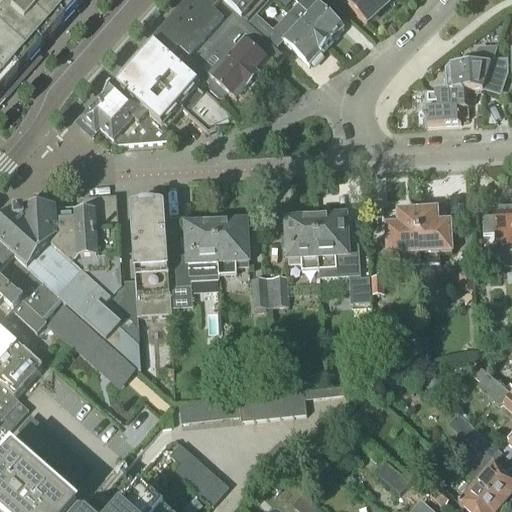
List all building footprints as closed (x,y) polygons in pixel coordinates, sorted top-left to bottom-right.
[(0,0),(0,97),(12,84),(13,85),(15,82),(14,82),(35,58),(36,59),(38,57),(34,54),(44,42),(48,46),(50,44),(48,43),(69,19),(70,20),(72,18),(69,16),(78,5),(82,8),(84,6),(82,4),(86,0),(0,0)] [(190,83),(216,55),(243,26),(223,7),(215,0),(199,0),(154,51),(171,66),(190,83)] [(248,30),(257,20),(274,0),(215,0),(223,7),(243,26),(248,30)] [(291,4),(287,0),(277,0),(275,3),(284,12),(291,4)] [(290,18),(327,53),(331,48),(330,47),(342,35),(316,10),(318,8),(309,0),(300,0),(294,7),(297,9),(290,18)] [(365,29),(367,30),(398,0),(397,0),(359,0),(349,10),(365,29)] [(322,58),(327,53),(290,18),(280,28),(284,31),(276,40),(309,70),(321,57),(322,58)] [(248,30),(266,47),(275,37),(257,20),(248,30)] [(266,47),(248,30),(243,26),(216,55),(255,89),(260,84),(260,82),(269,71),(277,72),(284,63),(266,47)] [(232,121),(201,93),(190,83),(171,66),(154,51),(118,93),(162,133),(179,113),(208,139),(231,130),(230,129),(228,126),(232,121)] [(248,96),(255,89),(216,55),(190,83),(201,93),(206,87),(210,91),(209,93),(208,94),(209,95),(220,106),(222,106),(223,105),(228,100),(236,108),(247,95),(248,96)] [(468,96),(483,95),(488,80),(490,74),(493,64),(496,56),(479,57),(477,60),(477,66),(461,67),(461,73),(451,74),(447,78),(448,97),(468,96)] [(488,80),(503,85),(505,79),(508,79),(508,64),(493,64),(490,74),(488,80)] [(118,93),(117,92),(116,91),(79,132),(80,132),(81,131),(93,142),(100,135),(118,152),(169,148),(173,143),(162,133),(118,93)] [(430,114),(424,115),(425,131),(461,129),(461,124),(468,123),(468,113),(469,113),(468,96),(448,97),(429,97),(429,98),(425,98),(425,111),(430,110),(430,114)] [(137,321),(135,285),(121,286),(116,203),(85,205),(86,210),(82,214),(24,218),(23,218),(15,218),(0,235),(0,252),(51,298),(62,308),(63,308),(141,378),(139,352),(137,322),(137,321)] [(156,207),(156,206),(140,207),(140,208),(130,209),(135,285),(137,321),(137,322),(172,320),(172,313),(169,271),(165,206),(156,207)] [(511,214),(506,213),(498,216),(494,216),(494,221),(481,222),(483,239),(495,239),(495,243),(502,242),(503,259),(504,259),(505,271),(511,270),(511,214)] [(417,217),(420,270),(440,269),(440,259),(452,258),(451,229),(449,229),(449,223),(438,224),(437,216),(434,216),(427,214),(422,217),(417,217)] [(420,270),(417,217),(415,217),(408,215),(402,218),(398,218),(398,226),(388,226),(388,232),(386,233),(387,262),(400,261),(400,272),(420,270)] [(330,223),(328,220),(321,221),(319,224),(316,224),(319,275),(318,275),(319,285),(347,283),(348,310),(370,308),(369,283),(360,284),(358,251),(348,252),(347,222),(330,223)] [(284,250),(288,250),(289,270),(302,270),(302,277),(318,275),(319,275),(316,224),(314,224),(312,221),(309,221),(304,222),(302,224),(286,225),(287,240),(283,240),(284,250)] [(230,229),(231,228),(228,226),(222,226),(220,229),(217,229),(220,281),(237,279),(237,272),(249,272),(247,228),(230,229)] [(169,271),(172,313),(193,312),(191,287),(218,286),(217,281),(220,281),(217,229),(214,229),(212,227),(205,227),(203,230),(186,231),(187,246),(183,246),(184,256),(188,256),(189,270),(169,271)] [(0,252),(0,286),(23,308),(37,320),(46,328),(58,314),(63,308),(62,308),(51,298),(0,252)] [(461,295),(472,294),(471,278),(460,279),(461,295)] [(289,312),(287,282),(269,283),(271,313),(289,312)] [(269,283),(251,284),(254,314),(271,313),(269,283)] [(371,299),(383,298),(383,283),(371,283),(371,299)] [(0,325),(4,329),(13,319),(27,330),(29,328),(40,337),(47,329),(46,328),(37,320),(23,308),(0,286),(0,325)] [(65,310),(51,326),(60,334),(74,318),(65,310)] [(74,318),(60,334),(69,342),(83,327),(74,318)] [(92,335),(83,327),(69,342),(78,350),(92,335)] [(101,343),(92,335),(78,350),(87,358),(101,343)] [(0,390),(8,398),(16,405),(43,375),(0,336),(0,390)] [(110,351),(101,343),(87,358),(96,366),(110,351)] [(119,359),(110,351),(96,366),(105,375),(119,359)] [(419,386),(437,401),(445,391),(427,376),(419,386)] [(502,407),(509,399),(487,379),(479,387),(477,393),(498,411),(502,407)] [(0,447),(10,436),(28,415),(16,405),(8,398),(0,390),(0,447)] [(291,396),(294,421),(307,420),(305,395),(291,396)] [(294,421),(291,396),(278,398),(281,423),(294,421)] [(265,399),(268,424),(281,423),(278,398),(265,399)] [(268,424),(265,399),(252,401),(254,415),(255,426),(268,424)] [(511,416),(511,401),(509,399),(502,407),(511,416)] [(242,427),(255,426),(254,415),(252,401),(239,402),(242,427)] [(508,511),(511,507),(511,503),(511,501),(511,500),(511,484),(495,469),(503,460),(502,458),(477,437),(468,447),(485,463),(468,482),(476,489),(502,511),(504,510),(508,511)] [(511,447),(509,450),(502,458),(503,460),(509,465),(511,460),(511,447)] [(180,470),(189,458),(180,450),(170,461),(180,470)] [(0,511),(74,511),(12,457),(0,470),(0,511)] [(183,486),(199,467),(189,458),(180,470),(173,477),(183,486)] [(199,467),(183,486),(193,495),(209,476),(199,467)] [(399,500),(404,493),(409,488),(385,468),(375,479),(399,500)] [(160,511),(119,475),(118,475),(84,511),(160,511)] [(203,503),(219,484),(209,476),(193,495),(203,503)] [(219,484),(203,503),(213,511),(229,493),(219,484)] [(443,511),(444,511),(453,503),(433,486),(424,496),(443,511)] [(502,511),(476,489),(459,509),(462,511),(502,511)] [(302,500),(292,511),(293,511),(311,511),(314,510),(302,500)]
